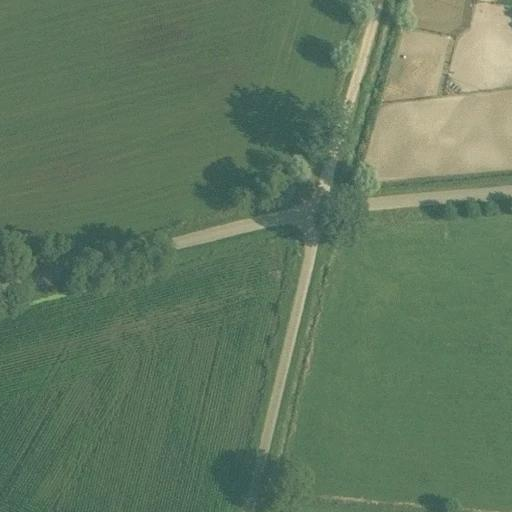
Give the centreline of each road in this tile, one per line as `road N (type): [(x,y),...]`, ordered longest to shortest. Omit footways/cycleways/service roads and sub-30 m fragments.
road 1 (unclassified): [(0,291),(320,207)]
road 2 (unclassified): [(247,511),(320,207)]
road 3 (track): [(320,207),(377,0)]
road 4 (unclassified): [(320,207),(511,191)]
